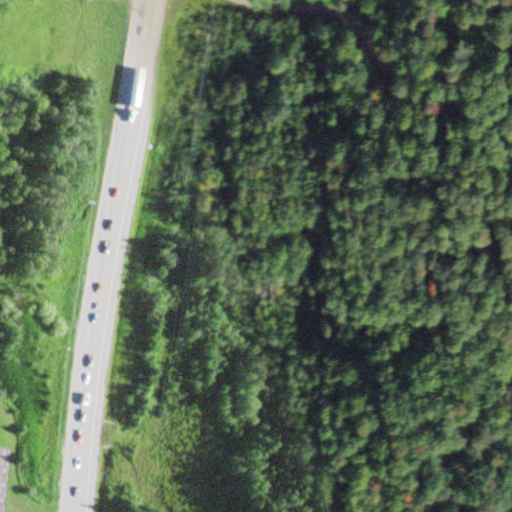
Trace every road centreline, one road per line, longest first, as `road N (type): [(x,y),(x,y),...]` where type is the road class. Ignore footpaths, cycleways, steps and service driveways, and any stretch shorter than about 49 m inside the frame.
road 1 (trunk): [(149,0),(94,318),(74,511)]
road 2 (track): [(330,11),(511,48)]
